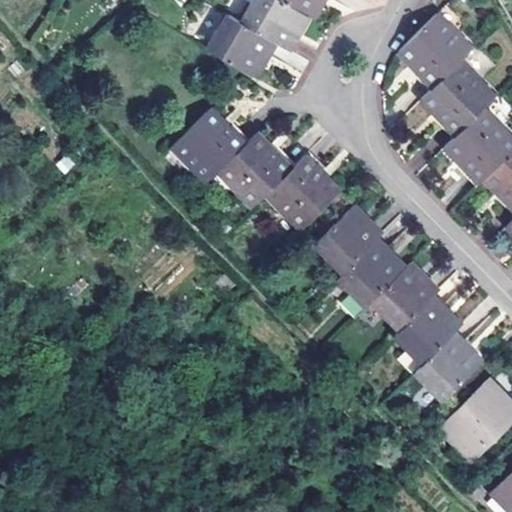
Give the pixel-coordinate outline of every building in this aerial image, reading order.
[(255,0),(243,21),(276,41),(288,48),(298,30),(308,13),(285,0),(255,0)] [(285,0),(308,13),(313,16),(321,2),(322,0),(285,0)] [(472,47),(438,12),(399,50),(434,85),(460,59),(472,47)] [(230,13),(210,48),(257,76),(264,63),(276,41),(243,21),(230,13)] [(460,59),(434,85),(422,97),(437,112),(458,133),(483,108),(496,95),(460,59)] [(208,108),(167,147),(203,183),(214,172),(243,144),(223,123),(208,108)] [(511,138),(483,108),(458,133),(444,146),(458,160),(479,181),(484,176),(511,148),(511,138)] [(269,148),(255,133),(243,144),(214,172),(249,208),(264,193),(289,169),(269,148)] [(511,204),(511,148),(484,176),(500,192),(511,204)] [(302,156),(289,169),(264,193),(299,230),(337,192),(321,176),(302,156)] [(314,244),(341,272),(374,239),(379,234),(361,217),(352,207),(314,244)] [(341,272),(336,277),(364,306),(370,299),(402,268),(389,254),(374,239),(341,272)] [(399,329),(432,296),(436,292),(418,272),(408,262),(402,268),(370,299),(399,329)] [(432,296),(399,329),(394,334),(421,362),(452,331),(459,324),(447,312),(432,296)] [(452,331),(421,362),(414,368),(442,398),(480,360),(469,349),(452,331)] [(511,404),(489,381),(441,429),(470,459),(511,416),(511,404)] [(511,472),(493,492),(511,510),(511,472)]
